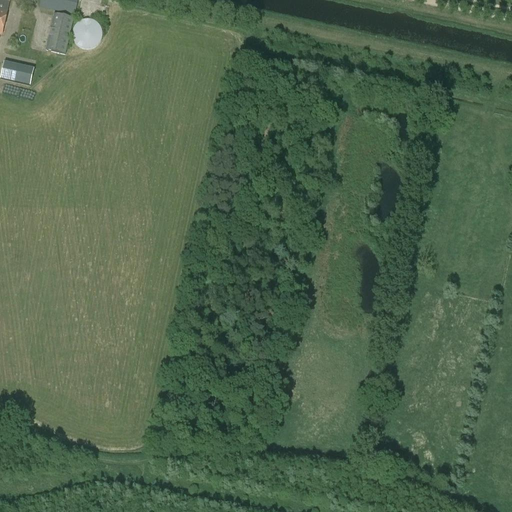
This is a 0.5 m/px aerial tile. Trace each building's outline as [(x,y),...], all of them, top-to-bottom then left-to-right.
[(0,0),(0,35),(2,36),(7,13),(10,4),(10,0),(0,0)] [(41,0),(39,8),(75,16),(78,1),(72,0),(41,0)] [(45,51),(65,56),(74,19),(54,15),(45,51)] [(73,33),(72,37),(74,42),(76,46),(80,49),(84,50),(89,50),(93,49),(97,47),(100,43),(102,39),(102,34),(101,30),(98,26),(95,23),(90,21),(86,21),(81,22),(77,25),(74,28),(73,33)] [(0,81),(19,86),(23,69),(12,66),(10,74),(1,72),(0,74),(0,81)]
